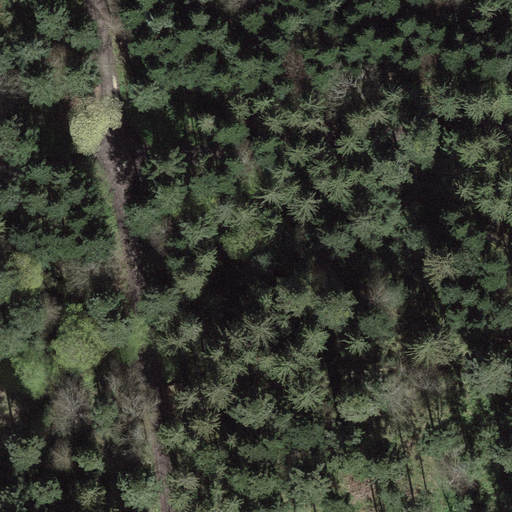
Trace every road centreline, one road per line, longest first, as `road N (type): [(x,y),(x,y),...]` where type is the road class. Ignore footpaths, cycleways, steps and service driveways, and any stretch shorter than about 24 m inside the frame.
road 1 (track): [(166,511),(94,0)]
road 2 (track): [(0,165),(511,120)]
